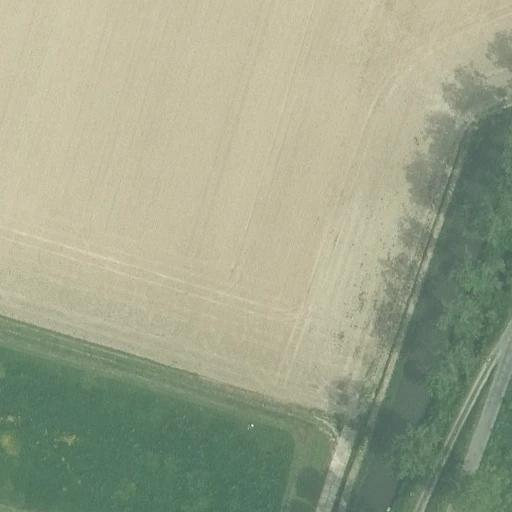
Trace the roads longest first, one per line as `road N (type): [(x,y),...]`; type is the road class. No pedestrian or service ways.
road 1 (track): [(511,110),(472,135),(376,417),(351,427),(322,511)]
road 2 (unclassified): [(454,511),(511,350)]
